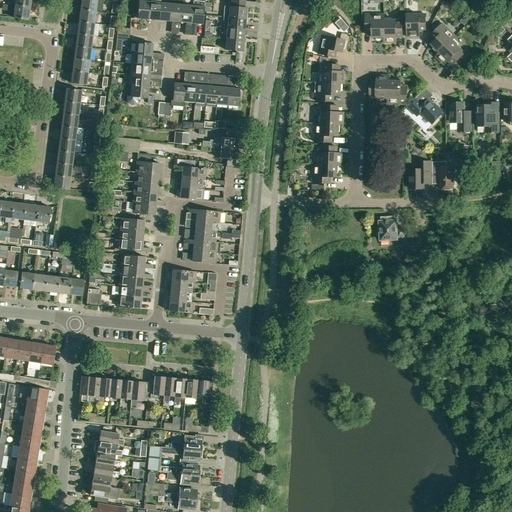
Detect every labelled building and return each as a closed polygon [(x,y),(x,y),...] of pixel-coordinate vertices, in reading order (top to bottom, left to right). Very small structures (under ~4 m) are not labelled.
[(81,0),(80,8),(96,10),(97,0),(81,0)] [(149,19),(150,1),(139,0),(138,17),(149,19)] [(150,0),(150,1),(149,19),(159,19),(160,2),(160,0),(150,0)] [(203,24),(204,12),(204,6),(205,1),(194,0),(193,5),(191,23),(203,24)] [(223,17),(228,17),(246,19),(247,8),(245,7),(245,0),(241,0),(234,0),(234,6),(229,6),(224,5),(223,17)] [(160,2),(159,19),(170,21),(172,3),(160,2)] [(182,4),(172,3),(170,21),(181,22),(182,4)] [(193,5),(182,4),(181,22),(191,23),(193,5)] [(30,7),(15,5),(13,17),(29,19),(30,7)] [(94,23),(96,10),(80,8),(79,21),(94,23)] [(419,37),(419,31),(426,31),(425,14),(415,14),(415,12),(407,12),(407,37),(419,37)] [(384,18),(384,14),(365,15),(365,32),(372,32),(372,37),(376,37),(376,39),(384,39),(384,18)] [(245,29),(246,19),(228,17),(227,27),(245,29)] [(391,18),(384,18),(384,39),(384,42),(396,42),(396,37),(402,37),(402,20),(391,20),(391,18)] [(93,35),(94,23),(79,21),(77,33),(93,35)] [(345,21),(339,26),(344,30),(349,26),(345,21)] [(453,39),(455,36),(442,23),(430,35),(435,40),(431,44),(434,47),(433,48),(438,53),(438,54),(453,39)] [(469,31),(475,36),(480,31),(475,26),(469,31)] [(245,29),(227,27),(226,38),(244,40),(245,29)] [(93,35),(77,33),(76,46),(91,48),(93,35)] [(342,48),(344,48),(345,40),(321,35),(317,54),(334,57),(336,51),(341,52),(342,48)] [(243,51),(244,40),(226,38),(225,49),(243,51)] [(458,44),(453,39),(438,54),(438,53),(435,56),(444,65),(448,61),(452,65),(465,53),(457,45),(458,44)] [(136,42),(135,53),(152,54),(152,52),(153,43),(136,42)] [(90,60),(91,48),(76,46),(74,58),(90,60)] [(158,53),(152,52),(152,54),(135,53),(132,52),(131,63),(151,65),(152,56),(158,57),(158,53)] [(88,72),(90,60),(74,58),(73,71),(88,72)] [(130,74),(133,74),(150,76),(150,74),(151,65),(131,63),(130,74)] [(320,75),(319,82),(340,83),(340,84),(344,84),(344,71),(339,71),(339,65),(322,64),(321,75),(320,75)] [(87,85),(88,72),(73,71),(71,83),(87,85)] [(129,85),(132,85),(149,87),(150,78),(156,79),(156,74),(150,74),(150,76),(133,74),(130,74),(129,85)] [(389,79),(389,75),(377,75),(377,80),(370,80),(369,97),(380,98),(380,100),(387,100),(388,100),(389,79)] [(183,101),(195,102),(196,84),(188,84),(188,78),(184,77),(183,83),(185,83),(183,101)] [(218,86),(211,86),(209,85),(210,79),(205,79),(205,85),(207,85),(205,103),(216,104),(218,86)] [(396,79),(389,79),(388,100),(387,100),(387,103),(406,104),(407,87),(400,87),(401,81),(396,81),(396,79)] [(227,81),(226,87),(228,87),(226,105),(238,106),(239,88),(231,87),(231,81),(227,81)] [(174,82),(173,100),(183,101),(185,83),(183,83),(174,82)] [(319,82),(316,82),(315,101),(332,101),(333,95),(338,95),(338,91),(340,91),(340,84),(340,83),(319,82)] [(195,102),(205,103),(207,85),(205,85),(196,84),(195,102)] [(138,101),(138,97),(148,98),(148,100),(154,100),(154,96),(148,96),(149,87),(132,85),(131,96),(128,95),(127,100),(128,103),(130,103),(134,104),(137,103),(138,101)] [(216,104),(226,105),(228,87),(226,87),(218,86),(216,104)] [(66,88),(64,101),(80,103),(82,90),(66,88)] [(443,113),(428,99),(423,105),(416,98),(407,107),(417,116),(420,113),(432,124),(443,113)] [(79,115),(80,103),(64,101),(63,113),(79,115)] [(458,122),(458,131),(471,131),(471,111),(464,111),(464,102),(450,103),(450,123),(458,122)] [(477,105),(477,116),(473,116),(473,122),(478,122),(478,126),(485,126),(485,132),(498,132),(498,102),(485,102),(485,105),(477,105)] [(318,116),(318,123),(339,124),(342,124),(343,112),(337,112),(338,106),(320,105),(320,116),(318,116)] [(403,111),(398,116),(402,121),(407,116),(403,111)] [(77,127),(79,115),(63,113),(61,125),(77,127)] [(318,123),(314,123),(314,141),(331,142),(331,136),(336,136),(337,132),(339,132),(339,124),(318,123)] [(60,138),(75,140),(77,127),(61,125),(60,138)] [(189,133),(174,132),(173,143),(188,144),(189,133)] [(139,153),(139,152),(140,139),(115,137),(115,145),(114,149),(114,154),(128,156),(128,152),(139,153)] [(202,146),(210,146),(238,149),(239,139),(222,137),(222,138),(215,137),(215,140),(210,140),(210,142),(202,141),(202,146)] [(74,152),(75,140),(60,138),(58,150),(74,152)] [(238,149),(210,146),(202,146),(201,145),(201,150),(220,152),(220,157),(237,159),(238,149)] [(316,156),(316,164),(337,165),(341,165),(341,153),(336,153),(336,146),(319,146),(318,157),(316,156)] [(57,162),(72,164),(74,152),(58,150),(57,162)] [(136,172),(159,174),(160,163),(137,161),(136,172)] [(410,169),(410,189),(423,188),(423,183),(430,183),(430,161),(418,162),(418,169),(410,169)] [(71,177),(72,164),(57,162),(55,175),(71,177)] [(439,174),(439,184),(439,188),(454,188),(453,173),(455,172),(455,169),(453,168),(453,166),(446,166),(446,162),(432,162),(432,174),(439,174)] [(337,172),(337,165),(316,164),(313,164),(312,182),(329,183),(329,177),(335,177),(335,172),(337,172)] [(182,177),(205,179),(206,168),(175,165),(174,170),(183,170),(182,177)] [(158,184),(159,174),(136,172),(138,173),(137,182),(158,184)] [(69,189),(71,177),(55,175),(53,187),(69,189)] [(182,177),(181,187),(204,190),(204,189),(201,189),(202,180),(205,180),(205,179),(182,177)] [(135,182),(134,191),(134,192),(157,194),(158,184),(137,182),(135,182)] [(204,190),(181,187),(180,197),(203,200),(204,190)] [(156,201),(157,194),(134,192),(133,202),(156,204),(156,205),(164,206),(165,201),(156,201)] [(0,210),(0,216),(12,218),(14,202),(1,201),(0,210)] [(14,202),(12,218),(24,219),(26,204),(14,202)] [(155,215),(156,205),(156,204),(133,202),(132,213),(155,215)] [(24,219),(36,221),(38,205),(26,204),(24,219)] [(51,207),(38,205),(36,221),(49,222),(51,207)] [(196,213),(196,220),(217,222),(216,222),(219,222),(220,211),(189,208),(188,212),(196,213)] [(394,216),(389,217),(381,217),(381,221),(380,221),(381,240),(397,239),(397,237),(405,237),(404,228),(396,228),(396,220),(394,220),(394,216)] [(120,228),(143,230),(144,219),(121,217),(120,228)] [(196,220),(195,230),(216,232),(216,222),(217,222),(196,220)] [(20,244),(21,239),(22,229),(10,227),(8,242),(20,244)] [(142,240),(143,230),(120,228),(119,238),(142,240)] [(216,232),(195,230),(194,239),(194,241),(215,242),(216,232)] [(34,232),(33,240),(33,246),(42,247),(43,234),(34,232)] [(427,235),(412,236),(413,250),(427,249),(427,235)] [(142,247),(142,240),(119,238),(118,249),(150,252),(150,248),(142,247)] [(194,243),(193,250),(216,253),(217,242),(215,242),(194,241),(194,239),(186,239),(185,243),(194,243)] [(192,261),(215,263),(216,253),(193,250),(192,261)] [(122,254),(121,265),(144,267),(144,268),(152,268),(153,264),(144,263),(145,256),(122,254)] [(121,265),(120,275),(143,277),(143,278),(151,278),(152,274),(143,273),(144,268),(144,267),(121,265)] [(172,269),(171,280),(195,282),(195,271),(172,269)] [(3,286),(16,287),(18,272),(5,270),(3,286)] [(20,288),(32,289),(34,274),(22,272),(20,288)] [(103,280),(95,279),(95,273),(89,273),(88,282),(103,283),(103,280)] [(47,275),(34,274),(32,289),(45,291),(47,275)] [(45,291),(57,292),(59,277),(47,275),(45,291)] [(142,287),(143,278),(143,277),(120,275),(122,276),(121,285),(142,287)] [(57,292),(70,294),(72,278),(59,277),(57,292)] [(72,278),(70,294),(82,296),(84,280),(72,278)] [(195,282),(171,280),(170,290),(191,292),(192,282),(194,283),(195,282)] [(118,295),(141,298),(142,287),(121,285),(120,295),(118,294),(118,295)] [(170,290),(169,300),(193,302),(193,301),(190,301),(191,292),(170,290)] [(87,292),(86,304),(89,303),(100,305),(101,294),(98,294),(87,292)] [(140,308),(141,298),(118,295),(117,306),(140,308)] [(193,302),(169,300),(168,311),(192,313),(193,302)] [(5,358),(17,359),(20,340),(8,338),(5,358)] [(20,340),(17,359),(28,361),(32,342),(20,340)] [(28,361),(40,363),(43,344),(32,342),(28,361)] [(43,344),(40,363),(52,365),(56,346),(43,344)] [(88,395),(99,396),(100,377),(81,375),(79,401),(88,401),(88,395)] [(156,394),(159,395),(164,395),(165,377),(154,376),(154,378),(153,393),(153,394),(149,394),(148,399),(151,399),(155,399),(156,394)] [(109,397),(111,378),(100,377),(99,396),(109,397)] [(169,396),(175,396),(176,378),(165,377),(164,395),(163,401),(166,401),(169,400),(169,396)] [(109,397),(120,398),(122,379),(111,378),(109,397)] [(180,403),(181,397),(185,397),(187,379),(176,378),(175,396),(174,403),(180,403)] [(120,398),(131,399),(133,380),(122,379),(120,398)] [(185,397),(196,398),(198,380),(187,379),(185,397)] [(133,380),(131,399),(131,405),(137,405),(137,400),(142,400),(144,381),(133,380)] [(213,381),(198,380),(196,398),(195,404),(201,405),(202,399),(211,400),(213,381)] [(27,399),(46,402),(48,390),(29,386),(27,399)] [(44,414),(46,402),(27,399),(25,410),(44,414)] [(42,425),(44,414),(25,410),(23,422),(42,425)] [(23,422),(21,434),(41,437),(42,425),(23,422)] [(124,439),(118,438),(119,433),(100,430),(99,441),(117,444),(123,445),(124,439)] [(39,449),(41,437),(21,434),(19,446),(39,449)] [(170,448),(175,448),(202,451),(203,445),(201,445),(202,441),(195,441),(195,436),(185,435),(184,443),(171,441),(170,448)] [(95,451),(115,455),(121,456),(122,450),(116,450),(117,444),(99,441),(96,440),(95,441),(99,441),(98,444),(95,444),(94,451),(95,451)] [(37,461),(39,449),(19,446),(17,458),(37,461)] [(150,449),(149,458),(160,459),(162,447),(150,446),(150,449)] [(175,448),(170,448),(162,447),(161,453),(182,455),(182,458),(200,460),(200,457),(202,457),(202,451),(175,448)] [(114,460),(115,455),(95,451),(95,452),(97,452),(95,463),(114,466),(119,466),(120,461),(114,460)] [(15,470),(35,473),(37,461),(17,458),(15,470)] [(159,472),(160,459),(149,458),(147,470),(159,472)] [(113,471),(114,466),(95,463),(93,473),(112,476),(118,477),(119,472),(113,471)] [(199,466),(194,465),(181,464),(181,469),(163,467),(163,469),(160,469),(160,472),(167,472),(200,475),(201,470),(199,470),(199,466)] [(33,485),(35,473),(15,470),(13,482),(33,485)] [(200,480),(200,475),(167,472),(167,478),(175,478),(179,477),(180,477),(180,482),(198,484),(198,480),(200,480)] [(110,487),(112,476),(93,473),(92,484),(110,487)] [(33,485),(13,482),(11,493),(31,497),(33,485)] [(110,487),(92,484),(90,495),(108,498),(110,487)] [(145,496),(161,497),(162,485),(146,484),(145,496)] [(171,490),(170,497),(198,500),(198,494),(197,494),(197,490),(179,488),(179,491),(171,490)] [(29,508),(31,497),(11,493),(10,505),(29,508)] [(198,500),(170,497),(169,502),(178,503),(178,507),(195,509),(196,505),(197,505),(198,500)]
